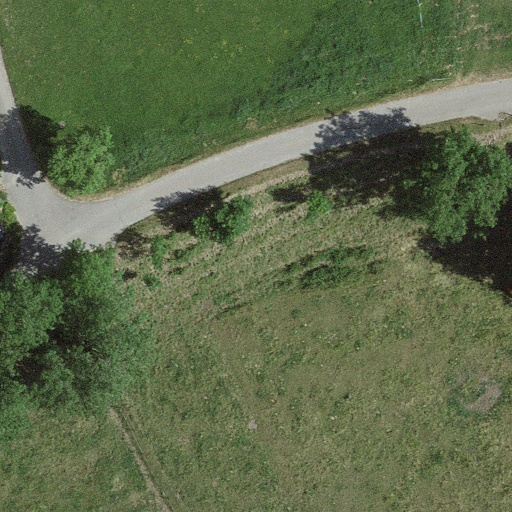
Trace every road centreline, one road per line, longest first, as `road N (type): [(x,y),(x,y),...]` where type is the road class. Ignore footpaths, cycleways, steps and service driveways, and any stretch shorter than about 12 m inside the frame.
road 1 (unclassified): [(511,93),(281,150),(0,300)]
road 2 (unknown): [(76,258),(25,185),(0,107)]
